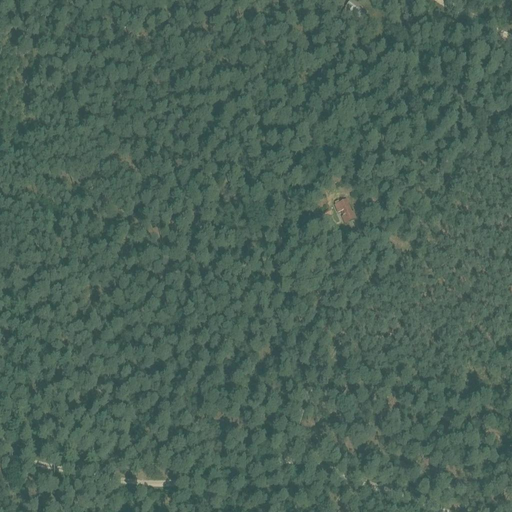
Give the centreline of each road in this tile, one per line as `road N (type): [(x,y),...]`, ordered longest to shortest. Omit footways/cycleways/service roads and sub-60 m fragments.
road 1 (track): [(292,460),(333,358),(474,159),(511,57)]
road 2 (track): [(0,466),(162,485),(292,460),(430,511)]
